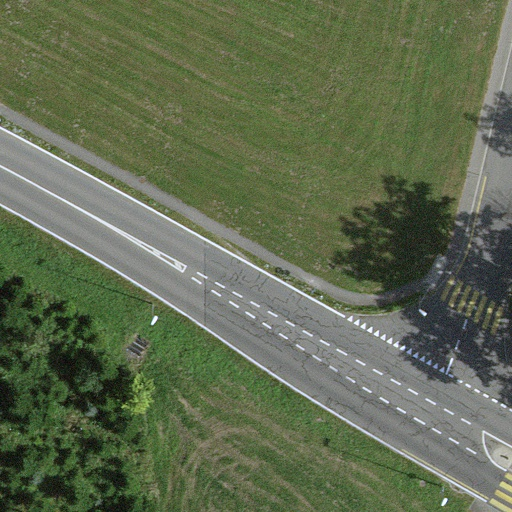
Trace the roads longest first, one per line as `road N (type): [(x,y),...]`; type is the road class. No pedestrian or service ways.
road 1 (primary): [(430,402),(0,169)]
road 2 (residential): [(511,143),(473,305),(430,402)]
